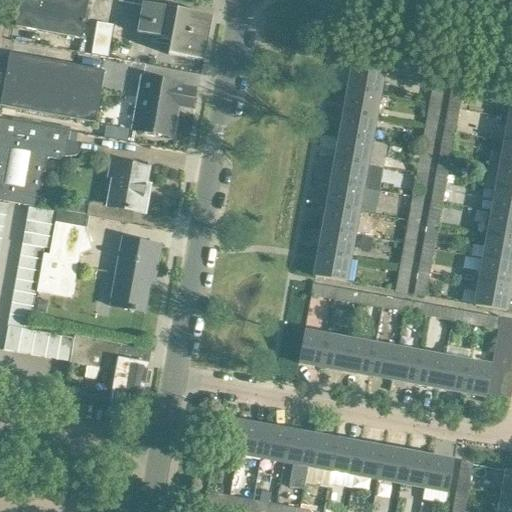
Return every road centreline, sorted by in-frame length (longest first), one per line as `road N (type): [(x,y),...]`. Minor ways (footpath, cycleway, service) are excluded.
road 1 (residential): [(175,381),(239,0)]
road 2 (unclassified): [(511,440),(175,381)]
